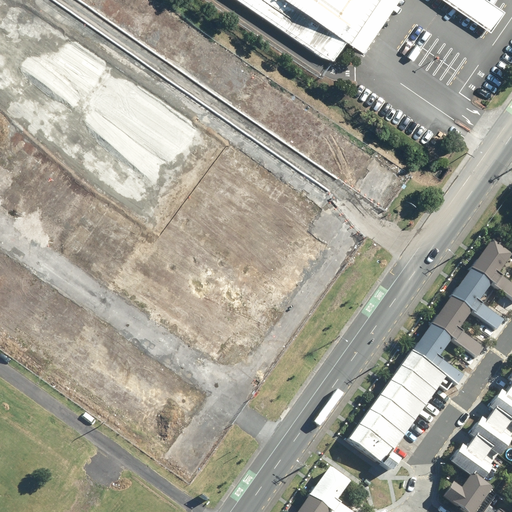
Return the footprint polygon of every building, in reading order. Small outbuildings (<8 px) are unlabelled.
[(155,0),(102,0),(98,8),(169,58),(192,26),(155,0)] [(393,0),(267,0),(354,58),(393,0)] [(505,17),(480,0),(431,0),(490,39),(505,17)] [(257,69),(234,101),(354,189),(378,157),(257,69)] [(13,185),(0,203),(0,205),(215,362),(272,282),(271,281),(167,206),(56,126),(13,185)] [(221,131),(167,206),(271,281),(325,206),(221,131)] [(0,179),(0,203),(13,185),(2,177),(0,179)] [(511,280),(500,271),(511,254),(511,250),(493,237),(473,266),(493,281),(490,285),(511,301),(511,280)] [(0,252),(0,325),(15,337),(50,289),(0,252)] [(493,281),(473,266),(453,294),(474,309),(471,313),(496,332),(506,318),(495,309),(480,299),(490,285),(493,281)] [(152,421),(143,415),(157,396),(163,401),(169,393),(194,411),(204,397),(102,322),(102,321),(100,320),(99,318),(98,317),(97,316),(96,314),(94,313),(93,312),(92,311),(90,310),(89,309),(87,308),(86,307),(84,306),(83,305),(81,305),(79,304),(78,303),(76,303),(74,302),(53,286),(50,289),(15,337),(66,374),(61,381),(91,403),(97,395),(145,431),(152,421)] [(474,309),(453,294),(432,323),(454,338),(451,342),(475,360),(485,346),(460,328),(471,313),(474,309)] [(454,338),(432,323),(414,349),(449,374),(457,380),(463,372),(454,366),(441,356),(451,342),(454,338)] [(388,449),(392,451),(437,388),(445,394),(454,382),(445,376),(410,351),(348,438),(380,461),(388,449)] [(506,459),(511,449),(511,437),(510,437),(511,434),(511,374),(509,380),(511,382),(511,384),(507,392),(502,389),(490,408),(494,411),(489,420),(481,415),(469,434),(475,438),(470,447),(463,443),(451,462),(472,475),(474,471),(485,478),(499,455),(506,459)] [(221,431),(200,415),(178,444),(199,460),(221,431)] [(403,458),(393,451),(383,465),(393,472),(403,458)] [(332,510),(330,511),(355,511),(337,498),(351,479),(332,465),(310,494),(332,510)] [(485,478),(474,471),(472,475),(464,487),(453,480),(443,496),(467,511),(475,511),(493,483),(485,478)] [(330,511),(332,510),(310,494),(296,511),(330,511)] [(500,511),(489,503),(482,511),(500,511)]
